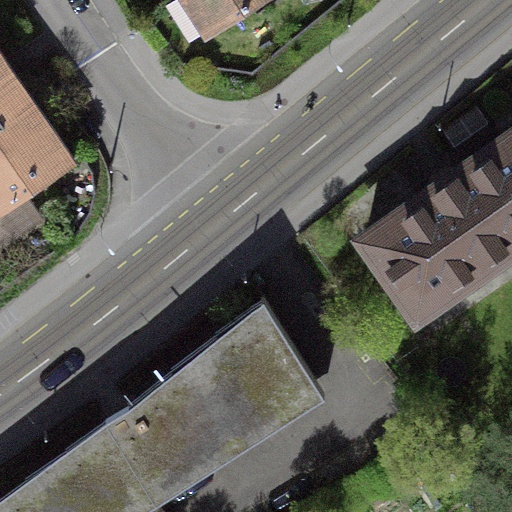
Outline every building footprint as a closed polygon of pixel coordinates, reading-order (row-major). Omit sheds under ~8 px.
[(188,0),(196,12),(209,33),(261,0),(188,0)] [(8,68),(0,55),(0,100),(21,86),(8,68)] [(34,105),(21,86),(0,100),(0,153),(46,122),(34,105)] [(511,259),(511,118),(438,171),(348,235),(414,328),(511,259)] [(59,142),(46,122),(0,153),(0,209),(72,160),(59,142)] [(143,384),(0,483),(0,511),(117,511),(330,376),(269,273),(143,384)]
